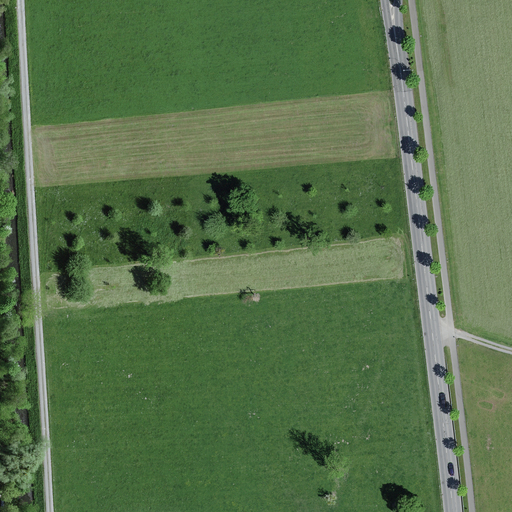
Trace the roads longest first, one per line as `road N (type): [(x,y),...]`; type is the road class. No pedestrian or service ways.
road 1 (track): [(25,0),(56,511)]
road 2 (primary): [(397,53),(453,511)]
